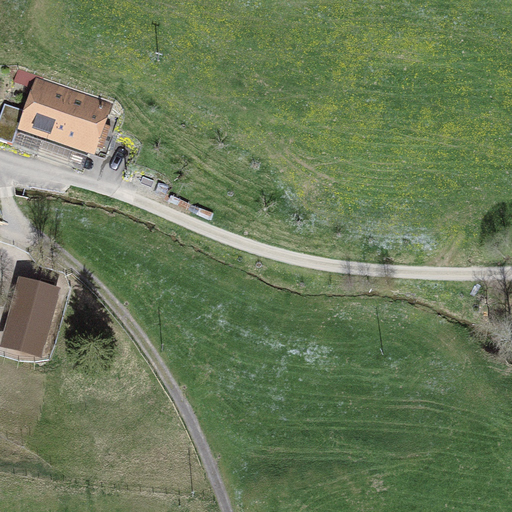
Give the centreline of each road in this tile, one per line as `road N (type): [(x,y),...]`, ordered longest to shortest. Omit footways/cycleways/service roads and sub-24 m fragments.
road 1 (track): [(0,161),(116,191),(285,256),(469,282),(511,278)]
road 2 (track): [(1,162),(10,212),(105,294),(153,352),(191,416),(228,511)]
